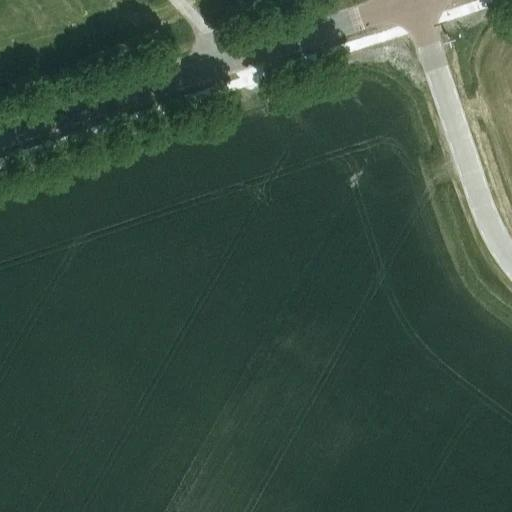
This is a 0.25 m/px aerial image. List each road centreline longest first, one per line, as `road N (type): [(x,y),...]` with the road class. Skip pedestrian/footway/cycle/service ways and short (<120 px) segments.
road 1 (secondary): [(0,138),(406,0)]
road 2 (tertiary): [(511,263),(486,222),(416,0)]
